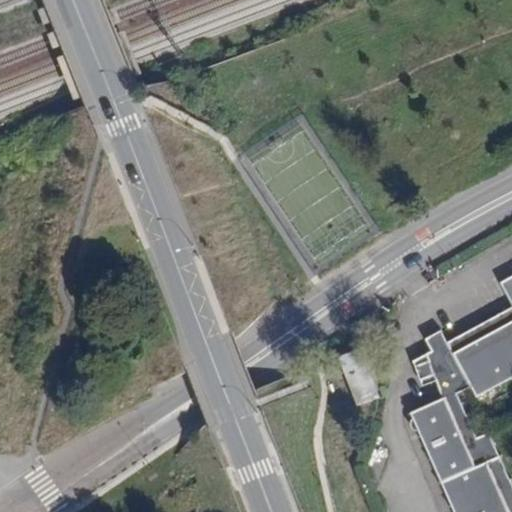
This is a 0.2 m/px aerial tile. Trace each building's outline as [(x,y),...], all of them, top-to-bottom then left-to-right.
[(386,0),(393,21),(405,16),(399,0),(386,0)] [(367,7),(345,14),(349,25),(371,17),(367,7)] [(437,379),(445,398),(448,397),(451,405),(477,467),(489,461),(511,511),(511,480),(491,432),(479,437),(459,392),(473,385),(457,354),(511,323),(511,276),(502,282),(511,300),(511,306),(449,342),(443,330),(428,339),(434,350),(416,360),(424,383),(437,379)] [(479,396),(511,378),(511,323),(457,354),(473,385),(479,396)] [(378,395),(361,351),(343,358),(359,402),(378,395)] [(416,419),(451,405),(448,397),(445,398),(413,412),(416,419)] [(477,467),(451,405),(416,419),(456,511),(511,511),(489,461),(477,467)]
